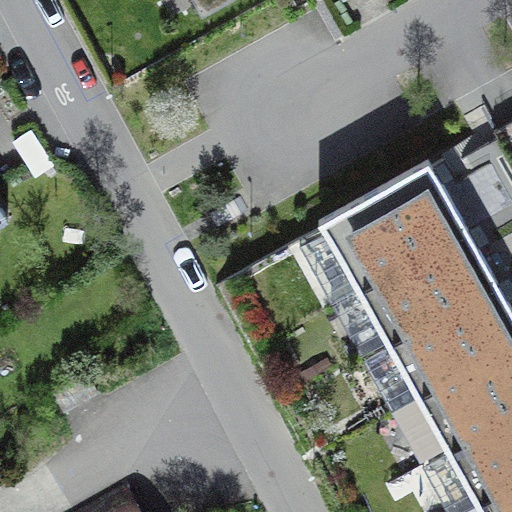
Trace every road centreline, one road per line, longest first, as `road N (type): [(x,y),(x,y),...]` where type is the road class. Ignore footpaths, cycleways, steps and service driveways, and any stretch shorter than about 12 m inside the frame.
road 1 (residential): [(295,511),(24,0)]
road 2 (residential): [(220,142),(476,0)]
